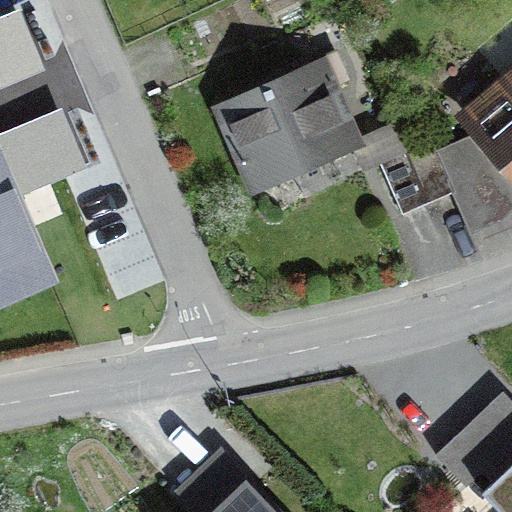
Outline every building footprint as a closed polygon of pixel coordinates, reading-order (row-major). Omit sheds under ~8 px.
[(0,122),(21,114),(0,59),(0,122)] [(351,147),(317,69),(219,110),(254,188),(351,147)] [(511,81),(465,120),(511,175),(511,81)] [(425,206),(451,194),(445,180),(484,163),(465,142),(434,155),(428,142),(402,153),(425,206)] [(402,153),(376,164),(399,217),(425,206),(402,153)] [(511,511),(511,454),(478,487),(503,511),(511,511)] [(264,511),(246,492),(223,511),(264,511)]
